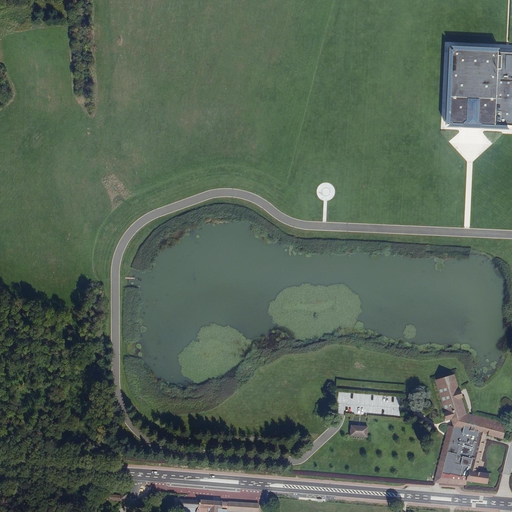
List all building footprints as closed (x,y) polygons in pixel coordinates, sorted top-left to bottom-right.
[(452,51),(449,124),(462,124),(462,129),(467,129),(472,129),(481,129),(481,126),(506,127),(506,126),(511,126),(511,54),(509,54),(509,53),(452,51)] [(482,421),(483,417),(464,410),(460,398),(461,398),(459,391),(458,391),(453,376),(436,381),(446,413),(444,414),(446,420),(452,418),(454,425),(453,425),(451,433),(449,443),(447,451),(442,473),(466,480),(482,421)] [(505,425),(483,417),(482,421),(505,426),(505,425)] [(505,426),(482,421),(466,480),(487,483),(488,473),(476,471),(485,434),(502,438),(505,426)] [(359,426),(351,425),(350,435),(366,436),(367,427),(359,426)] [(182,502),(182,506),(182,508),(183,508),(190,508),(189,511),(227,511),(227,510),(228,510),(228,501),(219,501),(219,499),(213,499),(213,501),(200,500),(200,501),(182,501),(182,502)] [(258,502),(228,501),(228,510),(238,510),(250,511),(258,511),(258,502)]
